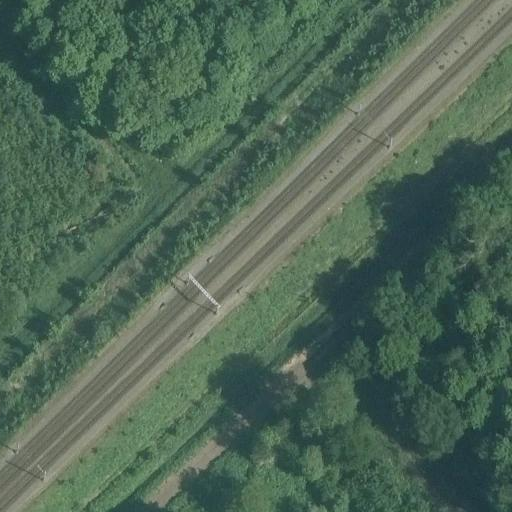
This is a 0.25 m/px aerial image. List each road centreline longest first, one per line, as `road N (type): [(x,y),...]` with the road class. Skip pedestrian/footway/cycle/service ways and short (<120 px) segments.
road 1 (track): [(511,106),(82,511)]
road 2 (track): [(0,399),(395,0)]
road 3 (track): [(0,357),(354,0)]
road 4 (track): [(145,511),(511,173)]
